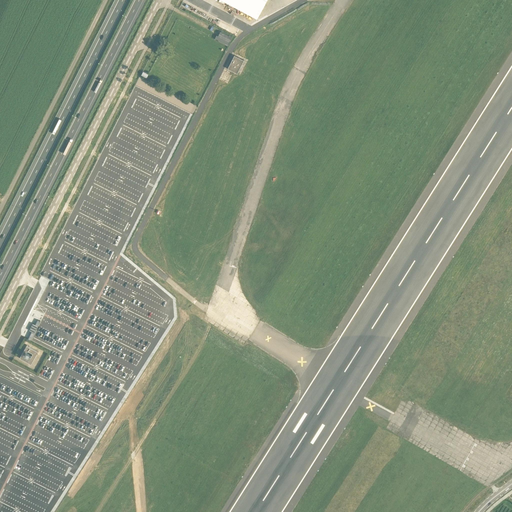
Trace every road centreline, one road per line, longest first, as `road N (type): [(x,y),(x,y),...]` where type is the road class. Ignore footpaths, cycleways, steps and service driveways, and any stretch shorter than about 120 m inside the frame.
road 1 (tertiary): [(0,313),(158,0)]
road 2 (motorway): [(0,279),(141,0)]
road 3 (motorway): [(123,0),(0,242)]
road 4 (unclassified): [(0,204),(105,0)]
